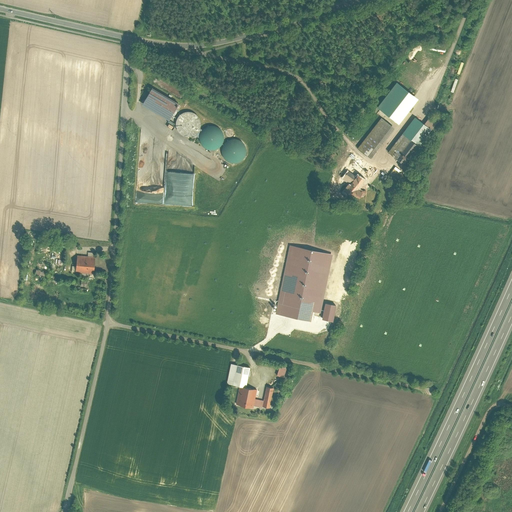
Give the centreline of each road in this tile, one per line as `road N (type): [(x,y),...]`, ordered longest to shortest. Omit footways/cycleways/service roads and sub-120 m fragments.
road 1 (unclassified): [(107,320),(425,387)]
road 2 (unclassified): [(128,38),(107,320)]
road 3 (motorway): [(511,287),(407,511)]
road 4 (tertiary): [(128,38),(209,43),(354,0)]
road 5 (motorway): [(419,511),(511,313)]
road 6 (unclassified): [(107,320),(65,511)]
road 7 (unclassified): [(511,403),(487,412),(439,511)]
road 8 (tertiary): [(0,9),(128,38)]
